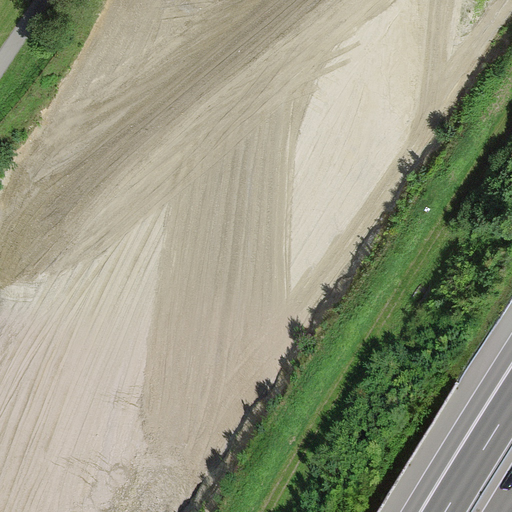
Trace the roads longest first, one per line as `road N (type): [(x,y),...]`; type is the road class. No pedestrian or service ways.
road 1 (track): [(269,511),(455,212)]
road 2 (motorway): [(511,404),(445,511)]
